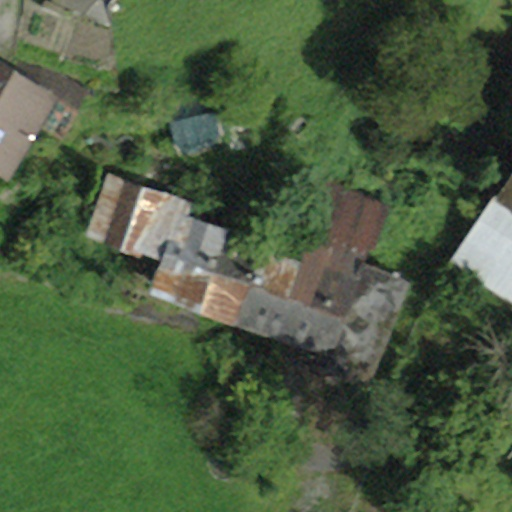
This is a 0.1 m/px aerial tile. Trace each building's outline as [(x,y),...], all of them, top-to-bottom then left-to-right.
[(0,60),(0,159),(7,164),(51,93),(0,60)] [(511,174),(499,195),(511,203),(511,174)] [(112,176),(94,228),(126,237),(146,187),(112,176)] [(168,255),(155,287),(200,302),(225,227),(185,214),(189,202),(146,187),(126,237),(149,245),(149,248),(168,255)] [(385,206),(328,187),(302,252),(356,275),(362,261),(385,206)] [(511,203),(499,195),(456,259),(511,295),(511,203)] [(225,227),(200,302),(236,314),(263,239),(225,227)] [(324,345),(318,360),(365,380),(405,279),(362,261),(356,275),(302,252),(263,239),(236,314),(324,345)]
